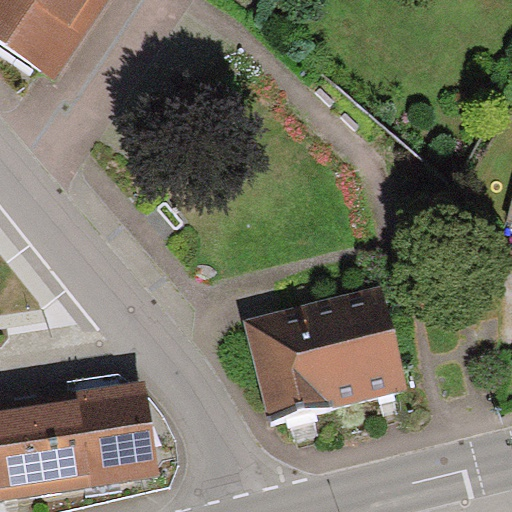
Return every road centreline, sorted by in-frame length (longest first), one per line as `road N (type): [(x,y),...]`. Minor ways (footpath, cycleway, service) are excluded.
road 1 (residential): [(247,511),(195,409),(0,152)]
road 2 (secondary): [(511,457),(277,511)]
